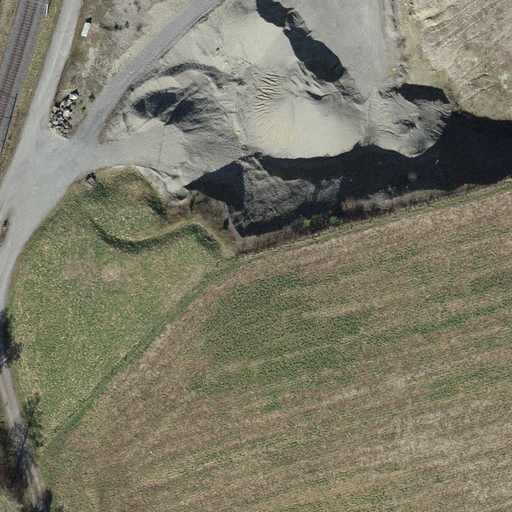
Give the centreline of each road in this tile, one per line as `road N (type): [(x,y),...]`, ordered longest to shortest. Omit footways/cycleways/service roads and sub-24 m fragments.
road 1 (track): [(0,233),(81,0)]
road 2 (track): [(42,511),(0,367)]
